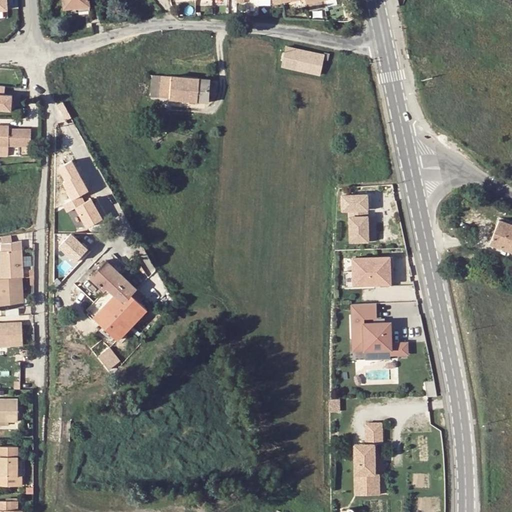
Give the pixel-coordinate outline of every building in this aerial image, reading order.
[(0,0),(0,8),(11,8),(10,0),(0,0)] [(87,0),(62,0),(64,8),(75,7),(88,6),(87,0)] [(307,8),(324,4),(340,1),(339,0),(277,0),(278,7),(282,7),(305,1),(307,8)] [(280,66),(318,75),(322,58),(323,54),(285,46),(280,66)] [(147,77),(150,78),(149,96),(168,98),(170,76),(147,75),(147,77)] [(208,79),(170,76),(168,98),(207,102),(207,93),(215,93),(215,84),(208,84),(208,79)] [(3,89),(0,88),(0,112),(8,113),(10,98),(2,97),(3,89)] [(30,129),(8,129),(8,125),(0,125),(0,144),(7,145),(30,145),(30,129)] [(73,159),(57,168),(74,200),(64,206),(67,212),(77,207),(87,227),(101,219),(91,199),(86,201),(83,196),(90,191),(73,159)] [(352,242),(370,241),(370,216),(369,197),(344,197),(345,210),(351,210),(352,242)] [(511,223),(499,219),(491,243),(511,250),(511,223)] [(70,234),(58,247),(76,264),(88,250),(70,234)] [(0,259),(0,261),(0,260),(0,275),(22,274),(24,274),(21,238),(2,239),(3,248),(0,248),(0,259)] [(392,259),(355,260),(355,273),(356,287),(392,286),(392,259)] [(134,291),(135,289),(105,261),(89,278),(103,291),(107,287),(115,295),(93,317),(117,340),(146,309),(139,302),(131,294),(134,291)] [(356,287),(355,273),(346,273),(346,289),(356,289),(356,287)] [(1,305),(25,304),(22,274),(0,275),(0,292),(1,293),(1,305)] [(141,299),(134,291),(131,294),(139,302),(141,299)] [(378,305),(353,306),(354,342),(366,341),(366,352),(392,351),(392,357),(409,356),(409,345),(392,345),(392,325),(366,325),(366,320),(379,320),(378,305)] [(0,343),(24,342),(23,320),(0,321),(0,343)] [(366,341),(354,342),(354,352),(366,352),(366,341)] [(98,356),(108,369),(118,361),(108,348),(98,356)] [(0,399),(0,421),(7,421),(16,421),(17,399),(0,399)] [(366,423),(367,443),(355,444),(355,474),(363,474),(363,495),(379,494),(379,474),(375,474),(374,444),(382,444),(382,423),(366,423)] [(9,445),(0,445),(0,486),(18,486),(18,456),(10,456),(9,445)] [(363,474),(355,474),(356,495),(363,495),(363,474)] [(0,511),(22,511),(23,510),(18,510),(18,501),(0,501),(0,511)]
